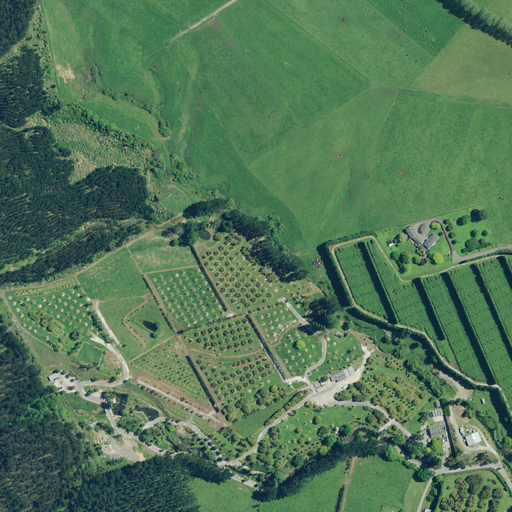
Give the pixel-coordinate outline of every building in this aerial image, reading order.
[(417,235),(412,226),(406,230),(411,238),(417,235)] [(426,240),(427,241),(425,243),(424,242),(423,244),(429,249),(439,237),(434,233),(428,239),(427,238),(426,240)] [(423,241),(417,236),(414,239),(420,245),(423,241)] [(355,374),(352,366),(331,377),(333,382),(337,380),(338,382),(355,374)] [(314,382),(317,389),(322,386),(319,380),(314,382)] [(317,389),(314,382),(308,385),(310,389),(313,391),(317,389)] [(444,415),(442,409),(432,412),(433,418),(444,415)] [(447,434),(444,422),(429,426),(432,438),(441,436),(447,434)] [(471,435),(474,444),(481,441),(478,432),(471,435)] [(474,444),(471,435),(465,437),(469,446),(474,444)]
